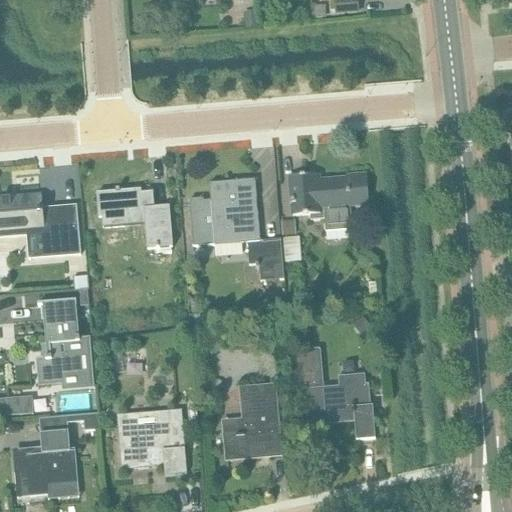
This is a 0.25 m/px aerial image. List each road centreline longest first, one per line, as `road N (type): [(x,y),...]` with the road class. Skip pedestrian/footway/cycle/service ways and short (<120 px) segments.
road 1 (residential): [(483,447),(455,99)]
road 2 (residential): [(112,129),(455,99)]
road 3 (residential): [(112,129),(101,0)]
